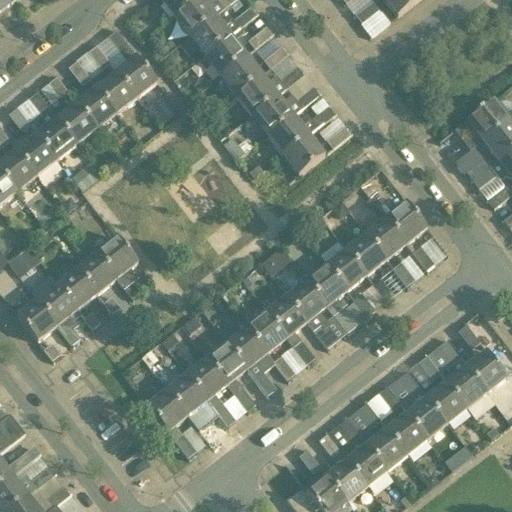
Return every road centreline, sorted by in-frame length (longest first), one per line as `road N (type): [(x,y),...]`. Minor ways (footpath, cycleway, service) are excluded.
road 1 (residential): [(471,282),(446,288),(253,441),(243,462)]
road 2 (residential): [(243,462),(265,456),(461,304),(471,282)]
road 3 (residential): [(492,267),(356,88)]
road 4 (residential): [(130,511),(0,337)]
road 5 (residential): [(0,373),(109,511)]
road 6 (residential): [(469,0),(356,88)]
road 7 (residential): [(0,84),(99,0)]
